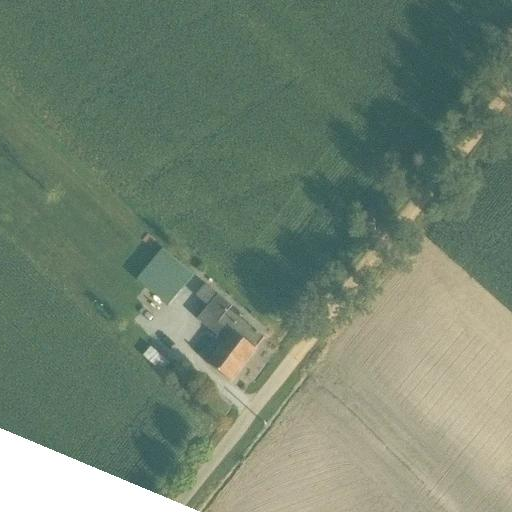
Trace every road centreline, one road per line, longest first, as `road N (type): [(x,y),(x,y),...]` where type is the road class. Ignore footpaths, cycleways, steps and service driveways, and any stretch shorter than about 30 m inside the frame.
road 1 (track): [(293,357),(511,85)]
road 2 (unclassified): [(293,357),(172,511)]
